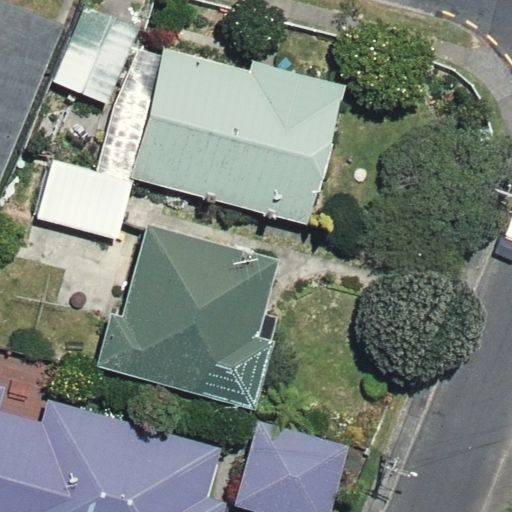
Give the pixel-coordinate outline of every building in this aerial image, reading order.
[(0,0),(0,135),(48,18),(2,0),(0,0)] [(130,14),(93,0),(71,0),(42,73),(98,95),(130,14)] [(250,63),(150,39),(121,164),(301,206),(334,66),(253,47),(250,63)] [(128,178),(40,152),(23,209),(111,235),(128,178)] [(96,301),(80,358),(235,402),(259,316),(238,310),(255,250),(136,217),(111,305),(96,301)] [(38,391),(33,408),(0,398),(0,511),(200,511),(220,440),(38,391)] [(314,511),(337,437),(245,409),(218,498),(265,511),(314,511)]
